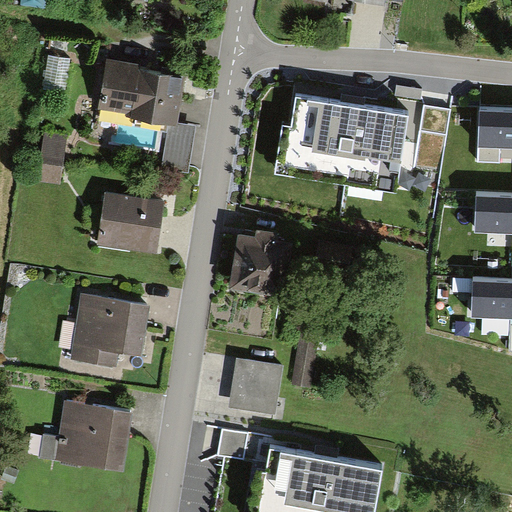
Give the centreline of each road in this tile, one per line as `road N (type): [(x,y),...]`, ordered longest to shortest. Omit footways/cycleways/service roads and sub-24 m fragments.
road 1 (residential): [(235,49),(162,511)]
road 2 (residential): [(511,73),(235,49)]
road 3 (unknown): [(235,49),(57,21)]
